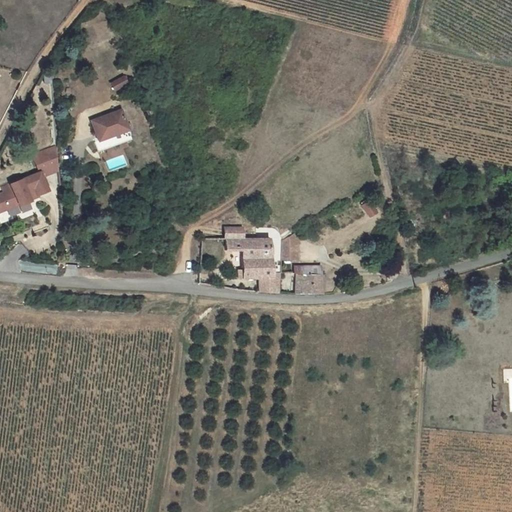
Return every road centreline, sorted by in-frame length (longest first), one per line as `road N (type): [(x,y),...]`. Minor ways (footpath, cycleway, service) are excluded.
road 1 (residential): [(415,280),(347,298),(283,301),(0,277)]
road 2 (track): [(180,288),(186,237),(352,112),(393,38)]
road 3 (track): [(415,280),(425,293),(411,511)]
road 4 (track): [(0,137),(43,54),(85,0)]
